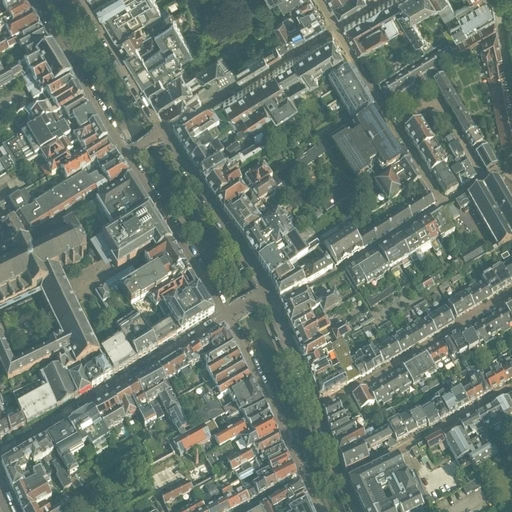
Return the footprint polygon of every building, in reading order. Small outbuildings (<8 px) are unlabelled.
[(24,7),(36,0),(17,0),(9,4),(9,3),(2,5),(0,6),(0,18),(6,16),(24,7)] [(0,33),(31,16),(30,15),(46,6),(42,0),(36,0),(24,7),(6,16),(7,16),(8,17),(12,24),(4,28),(3,26),(0,27),(0,33)] [(72,0),(79,10),(93,0),(94,1),(96,0),(72,0)] [(93,0),(79,10),(86,22),(100,13),(101,13),(122,0),(96,0),(94,1),(93,0)] [(86,22),(100,46),(115,37),(124,31),(138,23),(160,10),(153,0),(122,0),(101,13),(100,13),(86,22)] [(277,0),(283,9),(285,7),(293,2),(292,0),(296,0),(297,0),(277,0)] [(289,13),(290,15),(297,12),(298,11),(301,10),(302,11),(313,4),(311,0),(297,0),(293,2),(285,7),(287,6),(291,13),(289,13)] [(336,0),(331,3),(338,15),(363,0),(336,0)] [(393,14),(396,12),(403,8),(398,0),(391,0),(379,7),(367,14),(373,24),(380,20),(388,34),(397,28),(394,23),(397,21),(393,14)] [(398,0),(403,8),(396,12),(400,18),(414,43),(422,57),(429,53),(430,52),(424,42),(421,39),(423,38),(419,32),(415,24),(412,19),(433,7),(434,9),(436,8),(443,18),(449,29),(449,28),(456,39),(466,33),(467,33),(461,21),(454,11),(447,0),(398,0)] [(480,25),(487,21),(474,0),(472,0),(468,3),(480,25)] [(474,0),(487,21),(494,16),(493,9),(493,8),(492,8),(491,1),(490,1),(490,2),(487,3),(484,0),(474,0)] [(468,3),(461,7),(474,29),(480,25),(468,3)] [(251,4),(236,13),(226,19),(229,25),(255,9),(251,4)] [(298,11),(297,12),(298,14),(299,13),(304,20),(311,17),(317,28),(325,23),(313,4),(302,11),(301,10),(298,11)] [(0,55),(9,51),(18,46),(15,41),(38,28),(36,24),(51,14),(46,6),(30,15),(31,16),(0,33),(1,35),(7,31),(10,38),(6,39),(3,40),(4,41),(0,42),(0,55)] [(147,25),(150,30),(151,33),(124,51),(123,51),(123,50),(109,59),(118,73),(132,64),(142,80),(142,81),(175,60),(191,49),(173,18),(168,11),(166,7),(160,10),(138,23),(140,25),(147,25)] [(461,7),(454,11),(461,21),(467,33),(474,29),(461,7)] [(290,15),(293,20),(295,25),(300,22),(305,34),(317,28),(311,17),(304,20),(299,13),(298,14),(297,12),(290,15)] [(57,24),(51,14),(36,24),(38,28),(15,41),(18,46),(42,33),(57,24)] [(378,39),(388,34),(380,20),(373,24),(367,14),(363,16),(355,21),(369,47),(373,45),(375,48),(380,45),(380,42),(378,39)] [(273,24),(281,37),(282,37),(283,36),(291,32),(296,40),(305,34),(300,22),(295,25),(293,20),(290,15),(287,16),(282,18),(273,24)] [(241,18),(234,22),(237,28),(244,23),(241,18)] [(371,50),(369,47),(355,21),(344,27),(357,51),(358,51),(360,56),(371,50)] [(494,22),(458,43),(464,51),(481,40),(484,47),(481,49),(480,49),(483,59),(500,56),(498,44),(499,44),(499,43),(498,43),(498,41),(498,40),(497,40),(494,22)] [(100,46),(109,59),(123,50),(123,51),(124,51),(151,33),(150,30),(145,32),(143,29),(142,29),(140,25),(138,23),(124,31),(115,37),(100,46)] [(24,51),(29,60),(51,47),(51,46),(64,38),(63,34),(60,29),(45,38),(46,39),(24,51)] [(283,36),(288,45),(293,42),(296,40),(291,32),(283,36)] [(42,33),(18,46),(21,52),(24,51),(46,39),(45,38),(42,33)] [(7,71),(3,74),(0,75),(0,90),(14,82),(13,79),(19,76),(26,87),(24,88),(28,95),(30,94),(33,101),(35,99),(45,94),(71,79),(71,78),(84,71),(88,68),(80,54),(68,35),(64,38),(51,46),(51,47),(29,60),(24,63),(19,65),(14,68),(8,71),(7,71)] [(332,35),(310,48),(323,67),(324,66),(322,65),(333,58),(341,53),(341,52),(332,35)] [(281,37),(275,41),(280,50),(283,48),(288,45),(283,36),(282,37),(281,37)] [(275,41),(262,49),(268,58),(280,50),(275,41)] [(433,82),(443,76),(438,67),(455,56),(459,54),(464,51),(458,43),(458,42),(445,50),(444,50),(444,51),(433,58),(432,58),(431,58),(431,59),(419,66),(418,66),(418,67),(406,74),(405,75),(393,82),(392,82),(392,83),(380,90),(379,90),(380,91),(380,92),(385,99),(385,100),(386,100),(390,107),(390,108),(391,109),(391,108),(391,109),(392,109),(393,108),(405,101),(406,100),(418,92),(420,92),(419,91),(428,86),(431,83),(427,77),(429,76),(433,82)] [(310,48),(292,60),(308,83),(308,82),(309,84),(317,79),(313,73),(323,67),(310,48)] [(262,49),(233,67),(239,75),(243,73),(246,71),(250,68),(256,65),(260,62),(261,62),(264,60),(268,58),(262,49)] [(472,58),(467,49),(464,51),(463,51),(467,59),(472,58)] [(150,94),(157,107),(183,93),(184,93),(186,91),(187,92),(189,91),(190,91),(203,83),(203,82),(207,80),(212,77),(226,71),(229,69),(227,67),(229,66),(221,55),(216,58),(199,69),(192,74),(188,76),(183,68),(181,70),(163,81),(165,84),(150,94)] [(502,64),(500,56),(483,59),(484,68),(502,64)] [(149,92),(150,94),(165,84),(163,81),(181,70),(181,68),(182,67),(177,60),(175,60),(142,81),(129,90),(135,100),(136,101),(149,92)] [(292,60),(274,70),(284,85),(287,90),(290,94),(308,83),(292,60)] [(504,74),(502,64),(484,68),(486,75),(487,75),(487,77),(504,74)] [(402,71),(401,70),(399,66),(393,70),(396,75),(402,71)] [(212,77),(207,80),(209,85),(198,92),(200,94),(198,95),(201,99),(218,88),(239,75),(233,67),(229,69),(226,71),(212,77)] [(357,80),(356,78),(355,76),(355,75),(354,76),(350,68),(328,82),(313,91),(342,129),(353,122),(374,107),(369,98),(368,98),(366,94),(357,80),(358,80),(357,79),(357,80)] [(274,70),(241,90),(252,106),(262,99),(270,111),(275,119),(297,104),(290,94),(287,90),(278,96),(275,91),(284,85),(274,70)] [(388,80),(387,79),(384,74),(374,80),(378,86),(388,80)] [(505,82),(504,74),(487,77),(489,85),(505,82)] [(433,82),(438,91),(448,86),(443,76),(433,82)] [(45,94),(50,102),(76,86),(71,79),(45,94)] [(33,128),(50,118),(82,98),(80,94),(94,87),(89,80),(76,87),(76,86),(50,102),(41,108),(38,102),(23,111),(30,119),(27,120),(33,128)] [(507,91),(505,82),(489,85),(491,94),(507,91)] [(438,91),(443,100),(453,94),(448,86),(438,91)] [(252,106),(241,90),(223,102),(234,116),(234,117),(234,118),(238,125),(242,130),(246,138),(257,131),(263,127),(258,120),(270,111),(262,99),(252,106)] [(69,122),(89,110),(87,107),(100,98),(96,91),(83,99),(82,98),(50,118),(56,129),(61,126),(57,119),(65,115),(69,122)] [(183,93),(157,107),(144,114),(153,128),(156,134),(169,127),(165,121),(181,111),(189,106),(194,103),(194,104),(196,102),(200,99),(201,99),(198,95),(196,93),(191,97),(187,92),(186,91),(184,93),(183,93)] [(508,99),(507,91),(491,94),(492,102),(508,99)] [(443,100),(449,109),(459,104),(453,94),(443,100)] [(56,129),(50,118),(33,128),(22,135),(14,140),(13,140),(3,146),(2,147),(3,147),(8,156),(0,160),(0,161),(7,173),(15,168),(21,165),(34,157),(41,157),(67,142),(71,147),(78,142),(75,137),(80,134),(85,130),(97,123),(92,115),(106,106),(100,98),(87,107),(89,110),(80,115),(69,122),(61,126),(56,129)] [(510,108),(508,99),(492,102),(494,111),(510,108)] [(449,109),(454,119),(464,113),(459,104),(449,109)] [(343,129),(342,129),(348,137),(335,147),(356,180),(357,181),(361,188),(363,190),(364,189),(364,188),(374,182),(376,180),(368,167),(377,161),(386,174),(407,160),(404,154),(403,154),(397,158),(371,118),(378,114),(378,113),(374,107),(353,122),(361,133),(351,140),(343,129)] [(511,113),(510,108),(494,111),(495,119),(511,115),(511,113)] [(170,160),(184,151),(184,150),(207,135),(208,134),(213,141),(220,137),(215,129),(219,126),(209,113),(208,111),(198,117),(173,132),(180,145),(167,154),(170,160)] [(454,119),(460,128),(469,122),(464,113),(454,119)] [(435,117),(430,119),(433,123),(441,118),(439,114),(435,117)] [(511,124),(511,119),(511,115),(495,119),(497,127),(511,124)] [(238,125),(234,118),(234,117),(234,116),(228,120),(233,128),(238,125)] [(408,138),(411,141),(427,132),(418,118),(411,123),(413,125),(404,130),(409,138),(408,138)] [(331,127),(328,122),(315,131),(318,136),(331,127)] [(460,128),(465,137),(475,131),(469,122),(460,128)] [(71,161),(72,163),(107,141),(108,143),(122,134),(116,124),(102,133),(97,123),(85,130),(75,137),(78,142),(84,153),(77,157),(76,155),(74,156),(75,158),(71,161)] [(511,134),(511,124),(497,127),(499,137),(511,134)] [(148,134),(150,138),(156,134),(153,128),(148,134)] [(292,164),(298,172),(335,147),(348,137),(342,129),(304,156),(292,164)] [(465,137),(472,149),(480,144),(483,146),(483,147),(486,145),(481,142),(480,140),(476,133),(475,131),(465,137)] [(413,145),(418,152),(433,143),(427,132),(411,141),(413,145)] [(113,151),(127,142),(122,134),(108,143),(107,141),(72,163),(60,171),(68,184),(84,175),(95,192),(97,191),(89,179),(95,176),(91,170),(115,154),(113,151)] [(511,147),(511,134),(499,137),(502,151),(503,151),(511,147)] [(189,158),(190,160),(204,150),(205,151),(209,149),(211,151),(215,158),(223,153),(217,143),(214,145),(207,135),(184,150),(184,151),(170,160),(174,167),(182,163),(189,158)] [(262,139),(267,146),(272,142),(267,136),(262,139)] [(444,141),(449,151),(458,146),(456,143),(452,136),(444,141)] [(183,181),(191,194),(206,186),(205,185),(220,176),(225,172),(228,178),(244,168),(253,162),(253,161),(267,154),(271,151),(267,146),(262,139),(261,138),(254,143),(257,148),(240,158),(234,162),(236,164),(229,169),(222,157),(222,158),(198,173),(197,172),(183,181)] [(47,179),(55,175),(60,171),(72,163),(71,161),(67,154),(73,151),(71,147),(67,142),(41,157),(47,166),(41,169),(47,179)] [(89,179),(97,191),(98,193),(107,187),(103,180),(102,178),(99,179),(97,176),(99,174),(96,170),(98,168),(102,173),(120,162),(139,149),(140,149),(136,143),(128,144),(127,142),(113,151),(115,154),(91,170),(95,176),(89,179)] [(418,152),(424,163),(440,154),(433,143),(418,152)] [(480,144),(472,149),(475,154),(486,172),(487,171),(496,166),(497,165),(486,145),(483,147),(483,146),(480,144)] [(240,151),(236,145),(224,153),(228,160),(240,152),(240,151)] [(454,162),(458,168),(468,162),(467,162),(463,155),(464,155),(458,146),(449,151),(456,161),(454,162)] [(511,147),(503,151),(505,160),(509,158),(511,156),(511,147)] [(102,178),(103,180),(124,168),(125,170),(138,161),(140,160),(141,155),(139,149),(120,162),(102,173),(104,176),(102,178)] [(197,172),(198,173),(222,158),(220,156),(224,153),(223,153),(215,158),(211,151),(206,154),(205,151),(204,150),(190,160),(195,168),(195,169),(197,172)] [(267,154),(272,161),(275,158),(271,151),(267,154)] [(431,174),(446,164),(454,160),(451,155),(444,160),(440,154),(424,163),(431,174)] [(376,180),(374,182),(388,203),(390,202),(402,194),(404,192),(403,192),(401,189),(398,184),(402,181),(399,177),(412,168),(407,160),(386,174),(376,180)] [(107,187),(109,190),(132,176),(143,168),(139,162),(138,161),(125,170),(124,168),(103,180),(107,187)] [(468,162),(458,168),(451,172),(457,182),(456,182),(457,184),(458,184),(460,187),(477,177),(468,162)] [(224,212),(226,215),(212,225),(218,233),(232,223),(243,237),(271,217),(260,202),(262,201),(264,204),(274,197),(274,193),(276,192),(274,189),(298,172),(292,164),(272,179),(223,211),(224,212)] [(431,174),(436,182),(449,174),(446,170),(449,168),(446,164),(431,174)] [(210,222),(224,212),(223,211),(272,179),(263,166),(254,172),(241,182),(215,199),(201,208),(210,222)] [(132,176),(109,190),(94,198),(96,201),(104,214),(138,191),(139,191),(141,195),(144,201),(159,191),(143,168),(132,176)] [(212,195),(215,199),(241,182),(237,176),(245,171),(244,168),(228,178),(223,182),(220,176),(205,185),(206,186),(191,194),(198,204),(212,195)] [(398,184),(401,189),(409,183),(412,187),(414,186),(421,182),(412,168),(399,177),(402,181),(398,184)] [(436,182),(440,189),(453,181),(449,174),(436,182)] [(15,217),(27,236),(35,231),(35,230),(35,229),(95,192),(84,175),(68,184),(34,206),(24,192),(18,195),(9,201),(10,202),(14,210),(18,216),(15,217)] [(471,204),(484,226),(495,246),(491,248),(493,252),(511,241),(511,203),(500,182),(504,179),(502,175),(463,198),(455,203),(460,211),(471,204)] [(357,181),(356,180),(321,204),(326,211),(361,188),(357,181)] [(453,181),(440,189),(445,195),(447,196),(458,189),(453,181)] [(421,182),(414,186),(415,188),(420,196),(418,198),(425,210),(435,204),(426,191),(421,182)] [(139,191),(138,191),(104,214),(106,218),(113,229),(148,206),(147,204),(144,201),(141,195),(139,191)] [(425,210),(418,198),(411,202),(419,214),(425,210)] [(153,247),(156,252),(171,242),(170,242),(185,233),(179,223),(164,233),(157,220),(155,218),(170,209),(164,200),(150,209),(148,206),(113,229),(89,243),(102,264),(105,269),(114,263),(117,270),(153,247)] [(0,363),(2,368),(8,382),(36,368),(43,364),(55,358),(59,367),(63,373),(66,372),(79,365),(83,362),(91,359),(99,355),(98,351),(75,302),(75,301),(74,301),(73,298),(73,297),(72,297),(68,289),(60,271),(65,269),(67,268),(72,265),(73,266),(75,265),(75,264),(82,261),(83,259),(80,257),(83,250),(86,250),(86,248),(82,248),(79,242),(82,239),(80,238),(84,236),(85,237),(85,236),(84,235),(75,219),(80,216),(96,206),(104,219),(106,218),(104,214),(96,201),(93,203),(72,216),(62,222),(64,226),(63,226),(62,226),(61,226),(62,227),(56,230),(55,229),(54,230),(55,231),(49,234),(48,233),(47,234),(48,235),(42,238),(41,237),(40,238),(41,239),(35,242),(34,241),(33,242),(34,243),(28,246),(27,246),(9,255),(0,259),(0,363)] [(419,214),(411,202),(404,207),(412,219),(419,214)] [(378,209),(374,204),(364,210),(367,215),(371,213),(378,209)] [(412,219),(404,207),(395,213),(402,225),(412,219)] [(459,217),(453,207),(446,211),(452,221),(459,217)] [(0,247),(1,249),(8,245),(8,244),(12,242),(17,240),(17,241),(18,241),(27,236),(15,217),(18,216),(14,210),(9,212),(13,218),(7,221),(7,222),(3,224),(0,226),(0,247)] [(253,253),(258,261),(294,236),(289,229),(293,226),(292,224),(282,210),(278,213),(271,217),(243,237),(244,240),(229,250),(234,257),(249,247),(253,254),(253,253)] [(442,211),(429,220),(440,240),(454,232),(442,211)] [(402,225),(395,213),(385,219),(392,231),(402,225)] [(378,224),(385,235),(392,231),(385,219),(378,224)] [(442,243),(440,240),(429,220),(419,226),(432,249),(435,254),(442,249),(439,245),(442,243)] [(385,235),(378,224),(371,229),(378,240),(385,235)] [(408,233),(421,254),(422,256),(432,249),(419,226),(408,233)] [(363,249),(354,235),(350,227),(340,233),(331,239),(324,244),(323,244),(324,244),(329,254),(337,266),(338,266),(338,265),(341,263),(341,264),(342,263),(342,262),(347,259),(347,260),(348,259),(351,257),(352,257),(353,256),(352,255),(357,252),(358,253),(359,252),(362,250),(363,249)] [(324,244),(331,239),(340,233),(336,228),(320,238),(324,244)] [(378,240),(371,229),(364,233),(371,244),(378,240)] [(294,236),(258,261),(264,270),(249,280),(254,288),(271,280),(271,281),(296,263),(307,256),(313,252),(321,246),(321,245),(318,241),(308,248),(309,250),(308,251),(304,251),(301,246),(308,241),(301,231),(294,236)] [(371,244),(364,233),(358,237),(356,233),(354,235),(363,249),(371,244)] [(408,233),(403,236),(416,258),(418,256),(421,254),(408,233)] [(411,262),(412,263),(413,264),(418,260),(416,258),(403,236),(398,239),(411,262)] [(389,245),(400,264),(402,266),(403,268),(412,263),(411,262),(398,239),(389,245)] [(131,306),(140,300),(148,296),(156,309),(158,307),(183,292),(184,294),(198,286),(198,287),(213,278),(206,267),(191,276),(182,260),(196,251),(192,244),(177,253),(177,252),(176,252),(174,249),(171,242),(156,252),(144,260),(147,265),(152,272),(139,280),(135,273),(135,272),(132,268),(125,272),(105,286),(111,297),(121,290),(130,306),(130,305),(131,306)] [(480,244),(459,256),(465,266),(485,254),(480,244)] [(389,245),(378,252),(390,272),(392,276),(399,272),(397,269),(402,266),(400,264),(389,245)] [(321,246),(313,252),(317,259),(320,257),(322,260),(325,258),(327,256),(324,251),(321,246)] [(364,261),(355,266),(365,284),(367,286),(390,272),(378,252),(368,258),(363,261),(364,261)] [(322,260),(305,269),(312,281),(332,269),(325,258),(322,260)] [(507,269),(503,271),(511,285),(511,268),(508,262),(504,264),(507,269)] [(296,263),(271,281),(275,289),(293,276),(290,271),(292,270),(296,267),(298,266),(296,264),(296,263)] [(365,284),(355,266),(346,272),(356,289),(365,284)] [(500,267),(491,273),(502,291),(511,285),(503,271),(500,267)] [(261,297),(259,301),(261,305),(259,310),(265,309),(266,307),(280,301),(280,299),(292,292),(312,281),(305,269),(296,275),(295,275),(293,276),(275,289),(275,290),(261,297)] [(419,285),(425,293),(431,289),(440,284),(445,281),(445,280),(444,280),(440,273),(440,272),(439,273),(440,273),(435,276),(434,276),(419,285)] [(491,273),(481,279),(492,297),(502,291),(491,273)] [(476,283),(472,285),(483,303),(492,298),(492,297),(481,279),(480,279),(483,283),(478,286),(476,283)] [(258,302),(259,301),(261,297),(275,290),(275,289),(271,281),(271,280),(254,288),(255,290),(247,294),(249,299),(254,296),(254,297),(255,296),(258,302)] [(470,291),(465,294),(474,308),(483,303),(472,285),(468,288),(470,291)] [(111,297),(105,286),(95,292),(102,303),(111,297)] [(198,287),(198,286),(184,294),(183,292),(158,307),(167,322),(176,337),(177,336),(180,333),(180,334),(181,333),(181,334),(214,313),(213,312),(200,289),(198,287)] [(370,297),(365,300),(370,309),(397,292),(393,286),(372,300),(370,297)] [(290,327),(311,316),(319,311),(323,318),(323,317),(341,307),(334,295),(317,304),(310,292),(304,295),(282,307),(267,313),(271,323),(275,333),(290,327)] [(459,294),(455,296),(465,314),(474,308),(465,294),(460,297),(459,294)] [(465,314),(455,296),(451,298),(452,301),(447,304),(456,319),(465,314)] [(511,301),(503,307),(504,310),(511,322),(511,301)] [(435,311),(445,329),(454,324),(445,309),(440,312),(438,309),(435,311)] [(511,322),(504,310),(496,315),(506,332),(510,330),(509,327),(511,324),(511,322)] [(428,320),(436,334),(445,329),(435,311),(430,314),(432,317),(428,320)] [(121,335),(137,360),(157,348),(148,334),(138,317),(135,314),(116,326),(121,335)] [(496,315),(487,320),(496,335),(500,332),(502,335),(506,332),(496,315)] [(290,327),(294,335),(314,323),(311,316),(290,327)] [(323,317),(323,318),(314,323),(294,335),(279,341),(278,341),(283,352),(298,344),(298,345),(298,346),(299,348),(300,348),(300,351),(301,352),(332,334),(337,343),(341,340),(347,336),(350,335),(346,326),(336,331),(333,326),(329,329),(323,317)] [(224,329),(229,338),(242,329),(239,323),(237,319),(223,328),(224,329)] [(417,322),(427,339),(436,334),(428,320),(423,322),(421,319),(417,322)] [(487,320),(478,325),(489,343),(493,340),(491,337),(496,335),(487,320)] [(167,342),(176,337),(167,322),(157,328),(167,342)] [(410,330),(418,345),(427,339),(417,322),(413,324),(414,327),(410,330)] [(478,325),(469,331),(478,345),(483,342),(485,345),(489,343),(478,325)] [(148,334),(157,348),(167,342),(157,328),(148,334)] [(224,329),(208,338),(213,346),(201,353),(204,359),(232,344),(229,338),(224,329)] [(242,329),(229,338),(232,344),(233,345),(246,337),(242,329)] [(399,332),(409,350),(418,345),(410,330),(405,333),(403,330),(399,332)] [(463,335),(459,337),(468,352),(468,353),(471,351),(478,347),(477,346),(478,345),(469,331),(463,335)] [(392,340),(401,355),(409,350),(399,332),(395,334),(397,338),(392,340)] [(326,341),(329,347),(337,343),(332,334),(301,352),(300,351),(286,359),(290,368),(305,361),(305,362),(325,350),(322,343),(326,341)] [(449,339),(458,356),(461,363),(471,357),(468,353),(468,352),(459,337),(458,335),(457,335),(457,334),(449,339)] [(110,343),(125,368),(126,367),(126,368),(127,367),(137,360),(121,335),(110,343)] [(208,338),(197,345),(201,353),(213,346),(208,338)] [(449,339),(441,344),(452,363),(453,366),(457,363),(455,358),(458,356),(449,339)] [(329,347),(333,355),(338,368),(346,387),(360,379),(353,367),(352,367),(350,360),(348,357),(349,357),(343,344),(341,340),(337,343),(329,347)] [(381,343),(392,360),(401,355),(392,340),(387,343),(386,340),(381,343)] [(99,355),(112,376),(122,369),(123,370),(124,369),(123,369),(125,368),(110,343),(98,351),(99,355)] [(374,351),(383,365),(392,360),(381,343),(378,345),(372,348),(374,351)] [(232,344),(204,359),(200,362),(205,370),(236,352),(234,347),(233,345),(232,344)] [(441,344),(434,348),(441,363),(444,368),(452,363),(441,344)] [(197,345),(187,351),(192,362),(196,359),(199,363),(200,362),(204,359),(201,353),(197,345)] [(195,390),(211,381),(211,380),(241,362),(241,361),(254,354),(250,345),(236,353),(236,352),(205,370),(208,376),(193,385),(195,390)] [(306,364),(309,372),(329,361),(328,359),(324,361),(322,357),(324,356),(323,354),(325,353),(328,357),(333,355),(329,347),(325,350),(305,362),(306,364)] [(362,352),(373,371),(382,366),(383,365),(374,351),(372,348),(371,347),(362,352)] [(425,354),(424,354),(435,372),(438,370),(436,366),(441,363),(434,348),(433,349),(425,353),(425,354)] [(187,351),(180,356),(188,370),(199,363),(196,359),(192,362),(187,351)] [(360,364),(366,375),(373,371),(362,352),(355,355),(356,357),(360,364)] [(245,371),(259,364),(254,354),(241,361),(241,362),(211,380),(211,381),(204,385),(206,389),(209,394),(246,373),(245,371)] [(401,367),(403,370),(412,385),(413,387),(436,373),(435,372),(424,354),(415,359),(410,362),(401,367)] [(92,366),(93,367),(103,382),(112,376),(99,355),(91,359),(94,364),(92,366)] [(309,372),(313,382),(329,373),(325,365),(330,363),(332,367),(330,367),(332,371),(338,368),(333,355),(328,357),(328,359),(329,361),(309,372)] [(180,356),(162,367),(170,380),(176,376),(177,378),(181,376),(184,383),(192,378),(188,370),(180,356)] [(353,367),(360,379),(366,375),(360,364),(356,357),(350,360),(352,367),(353,367)] [(503,369),(500,370),(506,384),(511,380),(511,377),(504,362),(501,357),(498,359),(503,369)] [(83,374),(91,389),(103,382),(93,367),(87,371),(83,362),(79,365),(81,370),(83,374)] [(473,378),(474,379),(483,397),(486,396),(490,393),(483,379),(481,374),(478,369),(468,369),(465,363),(463,364),(466,371),(469,376),(471,375),(473,378)] [(74,400),(76,399),(78,398),(77,397),(82,394),(82,395),(83,394),(82,394),(86,392),(87,392),(87,391),(90,389),(90,390),(91,389),(83,374),(81,370),(79,365),(66,372),(63,373),(59,367),(47,372),(43,364),(36,368),(39,375),(42,381),(43,381),(56,410),(57,410),(60,408),(74,399),(74,400)] [(206,407),(250,381),(251,381),(250,380),(264,374),(259,364),(245,371),(246,373),(209,394),(202,398),(203,400),(206,407)] [(163,407),(177,434),(182,431),(189,427),(174,400),(179,398),(170,380),(162,367),(158,370),(148,376),(144,378),(135,384),(155,422),(163,418),(158,409),(163,407)] [(506,384),(500,370),(498,367),(489,372),(491,375),(487,377),(483,379),(490,393),(492,392),(495,390),(506,384)] [(332,371),(329,373),(313,382),(316,391),(302,397),(305,406),(319,400),(320,401),(322,400),(323,400),(346,387),(338,368),(332,371)] [(403,370),(394,376),(405,393),(409,390),(407,387),(412,385),(403,370)] [(33,385),(32,386),(46,415),(56,410),(43,381),(42,381),(41,382),(38,375),(30,380),(33,385)] [(394,376),(385,381),(395,395),(399,392),(401,395),(405,393),(394,376)] [(468,386),(467,386),(475,402),(483,397),(474,379),(470,381),(474,387),(471,388),(469,385),(467,385),(468,386)] [(453,387),(450,380),(444,384),(448,390),(451,388),(453,387)] [(223,411),(217,400),(206,407),(203,408),(195,413),(203,427),(213,421),(225,415),(225,416),(228,414),(231,418),(263,403),(264,406),(277,400),(273,392),(268,383),(255,390),(250,381),(226,395),(232,405),(223,411)] [(385,381),(376,386),(387,403),(392,401),(390,398),(395,395),(385,381)] [(420,391),(423,395),(439,386),(436,382),(420,391)] [(457,385),(455,385),(468,406),(475,402),(467,386),(466,387),(468,391),(465,392),(460,382),(460,383),(457,385)] [(137,415),(140,420),(144,428),(148,426),(150,430),(157,426),(155,422),(135,384),(125,390),(137,415)] [(454,393),(449,396),(458,411),(468,406),(455,385),(453,387),(451,388),(454,393)] [(27,426),(35,421),(21,390),(22,390),(20,386),(13,389),(9,391),(11,395),(13,394),(16,401),(17,406),(21,415),(22,416),(24,421),(27,426)] [(22,390),(21,390),(35,421),(46,415),(32,386),(22,390)] [(376,386),(367,391),(374,404),(375,403),(376,403),(377,405),(382,402),(383,405),(387,403),(376,386)] [(374,404),(367,391),(366,388),(352,396),(360,411),(374,404)] [(137,421),(140,420),(137,415),(125,390),(112,398),(124,422),(125,422),(135,417),(137,421)] [(437,397),(449,417),(458,411),(449,396),(446,398),(443,393),(440,394),(437,397)] [(346,399),(351,409),(355,407),(350,397),(346,399)] [(428,405),(430,407),(439,423),(449,417),(437,397),(431,400),(431,401),(427,403),(428,405)] [(105,433),(124,422),(112,398),(104,403),(100,405),(91,410),(105,433)] [(490,408),(502,429),(507,437),(511,434),(511,408),(506,399),(497,404),(493,406),(490,407),(491,408),(490,408)] [(267,411),(236,427),(220,435),(221,435),(214,439),(214,440),(219,449),(246,434),(243,428),(245,427),(244,425),(247,424),(251,431),(253,433),(272,423),(268,414),(281,408),(277,400),(264,406),(266,410),(267,411)] [(231,418),(236,427),(267,411),(266,410),(264,406),(263,403),(231,418)] [(323,411),(327,421),(342,413),(337,403),(323,411)] [(416,407),(418,410),(427,426),(428,427),(430,428),(439,423),(430,407),(425,410),(421,405),(416,407)] [(490,408),(482,412),(492,430),(494,434),(502,429),(490,408)] [(379,409),(364,417),(365,420),(381,412),(379,409)] [(385,424),(388,428),(393,438),(396,443),(406,437),(398,421),(391,409),(387,412),(392,420),(385,424)] [(110,440),(105,433),(91,410),(82,416),(76,420),(67,425),(81,448),(88,444),(96,457),(107,451),(103,444),(110,440)] [(418,410),(407,415),(417,432),(427,426),(418,410)] [(482,412),(474,417),(485,434),(489,432),(492,430),(482,412)] [(329,428),(345,419),(342,413),(327,421),(329,428)] [(0,440),(25,427),(23,422),(20,416),(6,422),(5,418),(4,415),(0,416),(0,440)] [(407,415),(398,421),(406,437),(417,432),(407,415)] [(331,435),(332,435),(339,430),(339,428),(348,425),(346,422),(350,420),(349,417),(345,419),(329,428),(331,434),(331,435)] [(464,436),(467,441),(475,436),(478,442),(479,442),(487,437),(485,434),(474,417),(458,425),(457,426),(458,427),(459,426),(460,428),(461,431),(464,436)] [(332,435),(334,443),(360,430),(364,428),(363,425),(362,422),(361,419),(351,423),(348,425),(339,428),(339,430),(332,435)] [(177,434),(174,435),(176,437),(177,441),(172,443),(180,458),(214,439),(221,435),(220,435),(213,421),(203,427),(192,433),(185,437),(182,431),(177,434)] [(241,440),(246,451),(277,435),(276,433),(289,427),(287,422),(274,429),(272,423),(253,433),(241,440)] [(83,452),(81,448),(67,425),(67,426),(60,430),(59,430),(55,433),(48,437),(47,437),(72,480),(78,490),(82,488),(76,477),(79,476),(71,460),(83,452)] [(376,434),(338,454),(345,471),(369,460),(368,459),(373,457),(372,456),(370,457),(368,458),(367,457),(366,454),(370,452),(369,450),(387,440),(389,443),(387,444),(390,449),(397,445),(396,443),(393,438),(388,428),(377,435),(376,434)] [(277,435),(246,451),(240,455),(226,462),(231,472),(253,460),(250,455),(252,454),(251,452),(254,450),(256,455),(254,456),(256,459),(281,445),(280,443),(294,437),(290,430),(277,436),(277,435)] [(337,450),(338,454),(376,434),(375,433),(374,434),(372,431),(363,436),(360,430),(334,443),(337,450)] [(445,440),(444,441),(445,443),(459,468),(460,469),(469,463),(472,469),(473,468),(497,454),(492,444),(491,443),(488,438),(487,437),(479,442),(478,442),(471,447),(467,441),(464,436),(461,431),(460,432),(446,440),(445,440)] [(427,452),(445,443),(444,441),(443,438),(442,435),(442,434),(441,434),(415,448),(416,448),(411,451),(415,458),(419,456),(427,452)] [(33,446),(40,462),(44,469),(52,465),(57,462),(45,439),(37,444),(33,446)] [(26,451),(21,453),(29,469),(34,466),(33,465),(40,462),(33,446),(26,451)] [(282,447),(263,457),(266,465),(286,455),(282,447)] [(427,452),(419,456),(422,460),(430,456),(427,452)] [(2,466),(6,475),(24,466),(26,471),(29,469),(21,453),(18,455),(18,456),(2,465),(2,466)] [(289,462),(286,455),(266,465),(271,474),(290,465),(289,462)] [(236,478),(239,482),(242,489),(246,496),(249,502),(258,497),(259,496),(267,492),(273,489),(275,488),(276,487),(269,475),(271,474),(266,465),(263,457),(255,461),(259,470),(254,473),(249,464),(240,469),(243,474),(236,478)] [(349,481),(355,493),(354,493),(357,498),(345,504),(349,511),(361,507),(363,511),(418,511),(420,511),(423,510),(434,504),(434,503),(431,498),(420,503),(417,497),(418,496),(416,492),(405,470),(404,470),(397,457),(386,463),(385,462),(372,469),(361,475),(349,481)] [(72,486),(57,462),(52,465),(57,474),(56,478),(64,491),(72,486)] [(296,477),(290,465),(271,474),(269,475),(276,487),(296,477)] [(6,475),(13,491),(24,486),(22,480),(28,476),(26,471),(24,466),(6,475)] [(24,486),(13,491),(16,498),(18,503),(22,511),(25,511),(44,501),(51,498),(43,483),(47,481),(41,470),(37,472),(28,476),(22,480),(24,486)] [(479,478),(484,486),(490,482),(485,474),(479,478)] [(479,479),(469,485),(462,489),(466,496),(472,493),(484,487),(479,479)] [(242,489),(239,482),(229,488),(230,489),(234,496),(240,507),(249,502),(246,496),(242,489)] [(160,497),(164,506),(194,492),(189,483),(181,487),(160,497)] [(230,511),(225,501),(216,506),(215,504),(222,500),(213,483),(205,486),(210,495),(207,496),(199,501),(205,511),(230,511)] [(259,507),(261,511),(291,511),(308,502),(304,494),(300,485),(299,485),(259,507)] [(228,486),(219,491),(225,501),(230,511),(237,508),(240,507),(234,496),(230,489),(229,488),(228,486)] [(64,511),(61,506),(54,510),(51,511),(50,511),(44,501),(25,511),(64,511)] [(199,501),(180,511),(203,511),(205,511),(199,501)] [(311,511),(308,502),(291,511),(311,511)]
